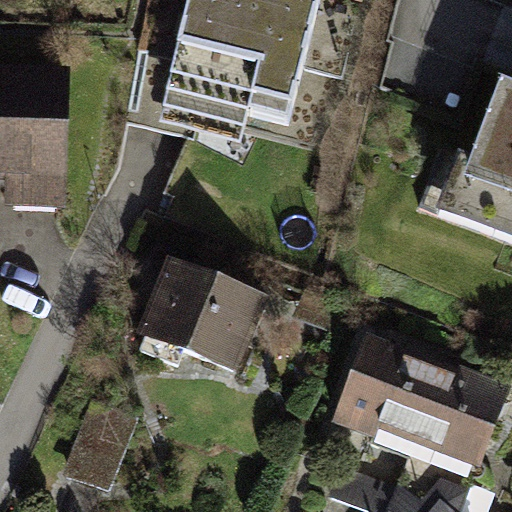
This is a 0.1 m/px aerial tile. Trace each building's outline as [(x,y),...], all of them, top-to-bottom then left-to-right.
[(332,0),(331,0),(179,0),(147,115),(288,155),(332,0)] [(78,77),(0,74),(0,189),(16,190),(16,212),(74,213),(78,77)] [(511,100),(503,97),(448,239),(511,263),(511,100)] [(281,301),(179,265),(147,353),(249,390),(281,301)] [(511,412),(511,380),(369,334),(338,425),(491,475),(511,412)] [(138,419),(92,403),(65,481),(87,488),(111,496),(138,419)] [(447,483),(424,511),(497,511),(499,505),(447,483)]
